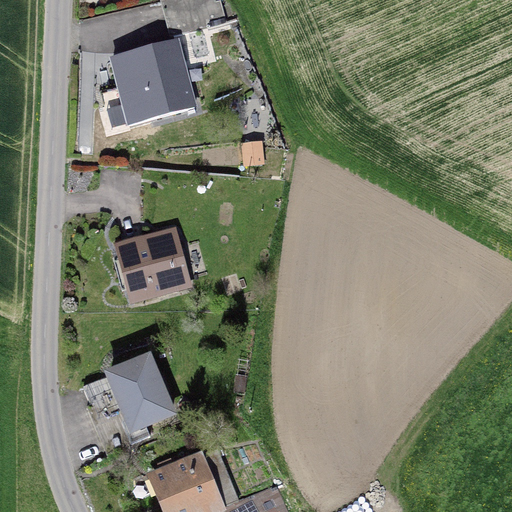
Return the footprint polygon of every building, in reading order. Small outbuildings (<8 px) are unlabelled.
[(166,0),(164,0),(174,37),(227,24),(216,0),(166,0)] [(119,88),(147,80),(151,94),(145,95),(152,120),(194,108),(177,44),(112,61),(119,88)] [(259,146),(244,147),(247,164),(261,163),(259,146)] [(188,286),(173,233),(123,246),(126,259),(114,262),(122,291),(134,288),(137,300),(188,286)] [(171,415),(148,361),(109,377),(128,421),(122,424),(131,445),(150,438),(145,426),(171,415)] [(128,421),(109,377),(83,388),(90,407),(86,408),(107,456),(131,445),(122,424),(128,421)] [(214,511),(239,502),(217,451),(173,469),(170,462),(160,466),(163,473),(154,477),(168,511),(214,511)] [(214,511),(288,511),(277,486),(239,502),(214,511)]
